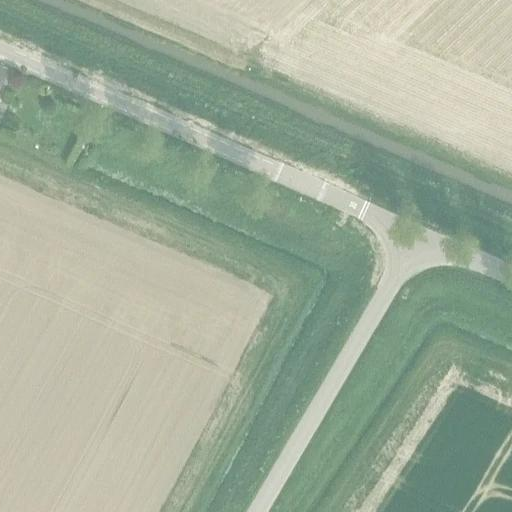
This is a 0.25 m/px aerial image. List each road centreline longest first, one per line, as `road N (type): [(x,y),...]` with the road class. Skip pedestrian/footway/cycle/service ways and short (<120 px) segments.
road 1 (residential): [(352,212),(0,56)]
road 2 (unclassified): [(253,511),(416,239)]
